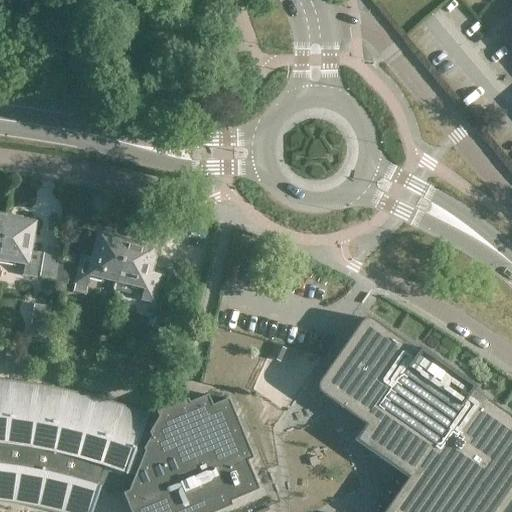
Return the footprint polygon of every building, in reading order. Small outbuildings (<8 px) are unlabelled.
[(6,215),(0,250),(0,262),(23,267),(22,275),(36,277),(40,253),(29,251),(34,223),(20,221),(21,217),(6,215)] [(72,292),(85,294),(88,279),(101,281),(102,276),(117,280),(128,239),(110,234),(109,237),(98,234),(91,263),(81,261),(72,292)] [(128,239),(117,280),(132,283),(131,289),(143,292),(141,299),(153,301),(159,279),(148,277),(155,248),(144,245),(145,243),(128,239)] [(161,305),(156,328),(172,331),(177,310),(161,305)] [(511,418),(472,390),(474,387),(420,349),(417,352),(385,329),(373,321),(371,320),(369,319),(367,319),(366,319),(364,319),(362,320),(361,321),(360,322),(358,325),(341,350),(332,363),(319,380),(318,382),(318,384),(317,385),(317,387),(318,388),(318,390),(319,391),(320,393),(321,394),(323,395),(366,425),(355,440),(408,477),(383,511),(503,511),(511,500),(511,418)] [(172,331),(156,328),(148,362),(164,366),(172,331)] [(149,413),(147,413),(147,416),(111,404),(76,395),(39,387),(0,381),(0,500),(11,502),(36,506),(60,511),(92,511),(100,486),(122,493),(129,511),(215,511),(231,505),(230,502),(258,489),(246,461),(252,458),(227,398),(211,405),(207,394),(188,402),(187,398),(156,411),(156,412),(149,415),(149,413)] [(383,511),(403,484),(393,477),(372,507),(379,511),(383,511)]
